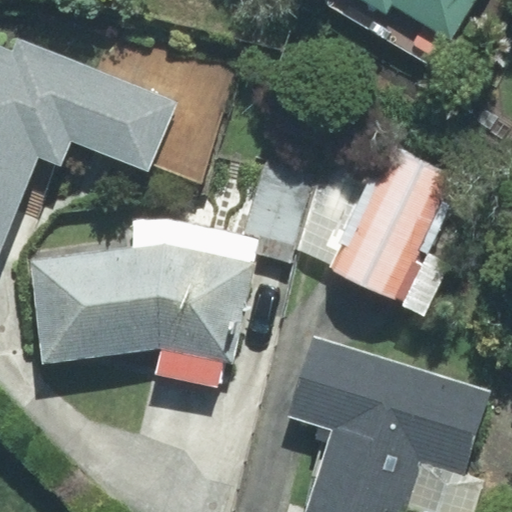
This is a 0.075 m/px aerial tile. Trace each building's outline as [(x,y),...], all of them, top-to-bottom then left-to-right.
[(333,0),(338,3),(330,17),(431,75),(473,0),(333,0)] [(170,100),(0,42),(0,246),(29,169),(53,178),(62,156),(137,184),(170,100)] [(391,118),(332,280),(406,307),(465,144),(391,118)] [(25,265),(32,372),(152,358),(150,389),(221,391),(252,244),(126,226),(124,256),(25,265)] [(475,387),(301,350),(283,426),(315,433),(296,511),(396,511),(410,455),(456,466),(475,387)]
